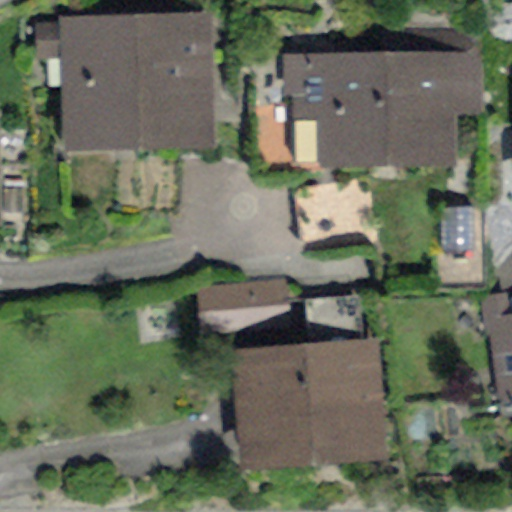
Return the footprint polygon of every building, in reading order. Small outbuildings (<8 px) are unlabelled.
[(198,125),(196,33),(81,36),(81,28),(45,29),(46,66),(80,66),(81,128),(198,125)] [(480,32),(425,33),(425,65),(407,65),(407,68),(302,69),(293,77),(294,105),(262,106),(262,164),(335,164),(335,150),(441,149),(441,103),(481,103),(480,32)] [(111,214),(170,219),(175,158),(116,153),(111,214)] [(310,189),(318,249),(378,240),(369,181),(310,189)] [(482,251),(480,207),(442,209),(444,252),(482,251)] [(283,321),(280,284),(206,291),(209,328),(283,321)] [(257,450),(367,442),(357,300),(310,304),(314,362),(251,366),(257,450)] [(511,337),(496,340),(507,414),(511,413),(511,337)]
